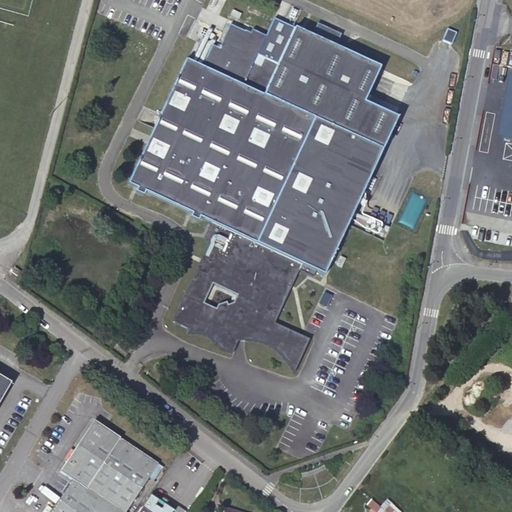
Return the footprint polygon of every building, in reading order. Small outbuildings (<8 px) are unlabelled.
[(174,324),(191,332),(189,336),(193,335),(196,336),(198,335),(201,335),(203,336),(207,337),(209,338),(211,339),(220,348),(222,350),(224,351),(226,352),(232,354),(240,342),(244,342),(247,342),(253,342),(258,343),(263,344),(270,346),(272,348),(275,350),(280,354),(284,358),(288,363),(290,366),(291,367),(294,371),(309,337),(274,321),(298,268),(312,275),(314,269),(323,273),(394,116),(360,101),(376,65),(331,45),(337,32),(313,22),(307,35),(290,27),(274,63),(262,59),(259,67),(252,64),(264,37),(250,30),(248,34),(243,32),(243,33),(227,26),(217,50),(211,47),(211,46),(200,40),(189,64),(184,61),(128,187),(137,191),(136,195),(144,199),(146,195),(199,223),(200,220),(212,225),(204,241),(210,244),(174,324)] [(456,33),(448,29),(443,41),(452,44),(456,33)] [(19,274),(13,269),(10,273),(16,278),(19,274)] [(0,376),(0,402),(12,383),(0,376)] [(93,421),(59,472),(72,480),(50,511),(125,511),(149,476),(157,463),(93,421)] [(162,466),(157,463),(149,476),(154,479),(162,466)] [(172,511),(163,506),(161,508),(155,504),(155,503),(147,498),(137,511),(172,511)] [(403,511),(388,500),(382,507),(374,501),(369,507),(375,511),(403,511)]
